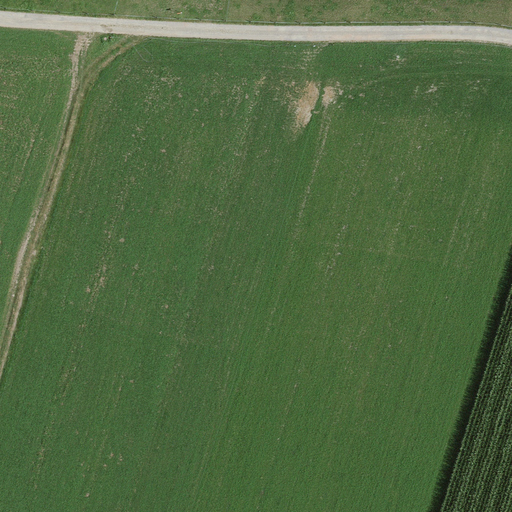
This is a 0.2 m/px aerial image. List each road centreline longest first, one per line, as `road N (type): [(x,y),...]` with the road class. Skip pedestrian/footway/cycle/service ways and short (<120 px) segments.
road 1 (track): [(511,40),(0,20)]
road 2 (track): [(102,28),(87,50),(0,358)]
